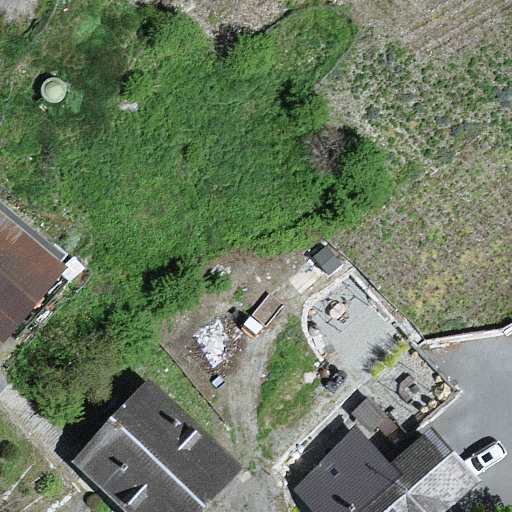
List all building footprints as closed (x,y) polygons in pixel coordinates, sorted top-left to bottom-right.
[(0,342),(61,272),(0,219),(0,342)] [(442,391),(409,356),(368,393),(401,429),(442,391)] [(196,511),(233,475),(146,393),(75,467),(123,511),(196,511)] [(486,426),(465,400),(436,424),(457,449),(486,426)] [(444,511),(468,492),(425,442),(386,474),(356,439),(290,495),(304,511),(444,511)]
